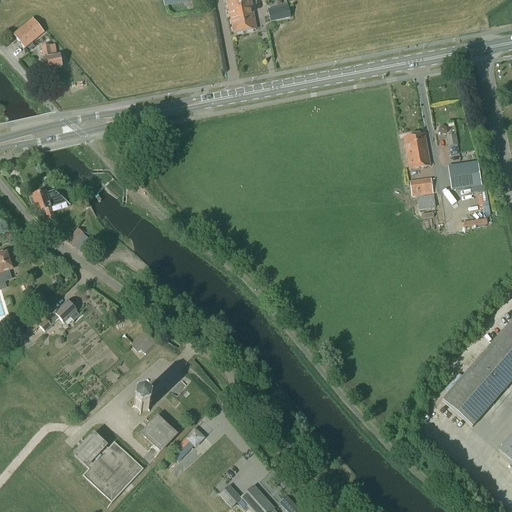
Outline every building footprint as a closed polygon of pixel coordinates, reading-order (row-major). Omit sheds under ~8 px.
[(256,29),(250,0),(225,0),(232,34),(256,29)] [(290,19),(288,12),(287,6),(268,10),(270,23),(290,19)] [(24,50),(43,34),(32,21),(12,36),(24,50)] [(48,46),(40,48),(45,71),(61,68),(59,58),(50,59),(48,46)] [(423,135),(404,139),(409,170),(409,171),(430,167),(429,167),(423,135)] [(455,136),(447,137),(448,147),(457,146),(455,136)] [(468,164),(448,167),(452,192),(471,189),(480,187),(476,163),(468,164)] [(430,181),(410,184),(412,198),(432,194),(430,181)] [(32,199),(30,200),(32,205),(34,205),(37,214),(44,211),(48,224),(54,222),(50,208),(65,203),(70,207),(54,192),(46,195),(45,193),(38,195),(38,194),(32,195),(33,197),(31,198),(32,199)] [(433,197),(417,199),(419,211),(435,209),(433,197)] [(77,230),(67,242),(73,248),(84,235),(77,230)] [(93,244),(88,241),(83,247),(88,251),(93,244)] [(0,291),(5,290),(3,283),(10,280),(7,271),(12,270),(6,253),(0,254),(0,291)] [(46,320),(41,315),(33,322),(24,331),(29,337),(39,328),(44,334),(58,320),(62,325),(69,319),(73,322),(78,317),(75,313),(76,313),(74,312),(74,310),(72,307),(70,307),(66,303),(59,310),(58,309),(46,320)] [(511,321),(441,402),(471,428),(511,381),(511,321)] [(12,341),(20,330),(9,322),(1,332),(12,341)] [(21,345),(29,337),(24,331),(15,339),(21,345)] [(155,344),(144,333),(130,346),(137,354),(139,351),(143,355),(155,344)] [(176,399),(194,416),(204,406),(185,389),(176,399)] [(144,397),(144,395),(143,397),(136,400),(134,398),(133,398),(135,400),(133,408),(131,409),(131,410),(134,409),(139,414),(139,417),(140,417),(140,414),(148,412),(150,414),(151,413),(149,411),(150,403),(153,403),(152,402),(150,403),(144,397)] [(160,455),(177,436),(157,417),(139,435),(160,455)] [(111,505),(143,471),(114,444),(109,449),(93,435),(72,457),(88,471),(82,478),(111,505)] [(511,436),(498,452),(511,464),(511,436)] [(192,447),(185,440),(171,455),(179,462),(192,447)] [(328,487),(335,495),(341,488),(334,481),(328,487)] [(242,502),(229,488),(218,497),(230,510),(237,505),(243,511),(245,511),(247,511),(248,511),(272,511),(273,511),(253,488),(245,495),(247,497),(242,502)] [(299,511),(286,498),(284,500),(281,503),(288,511),(299,511)]
